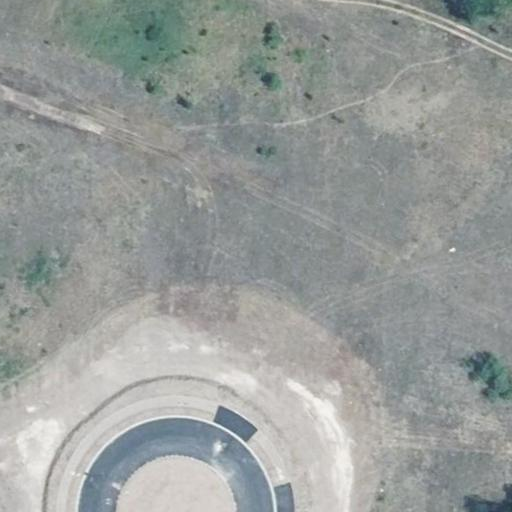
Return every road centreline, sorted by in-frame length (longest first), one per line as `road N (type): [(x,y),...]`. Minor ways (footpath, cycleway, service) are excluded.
road 1 (unknown): [(222,451),(410,60),(447,26),(511,27)]
road 2 (unclassified): [(181,436),(159,437),(121,457),(95,511)]
